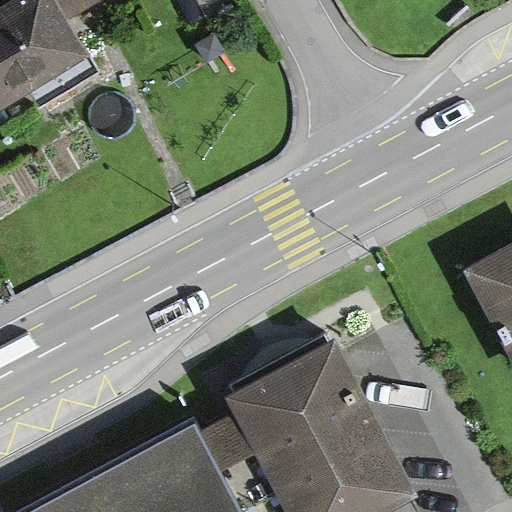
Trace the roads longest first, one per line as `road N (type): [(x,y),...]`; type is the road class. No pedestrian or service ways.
road 1 (primary): [(385,171),(0,377)]
road 2 (residential): [(285,0),(385,171)]
road 3 (primary): [(511,106),(385,171)]
